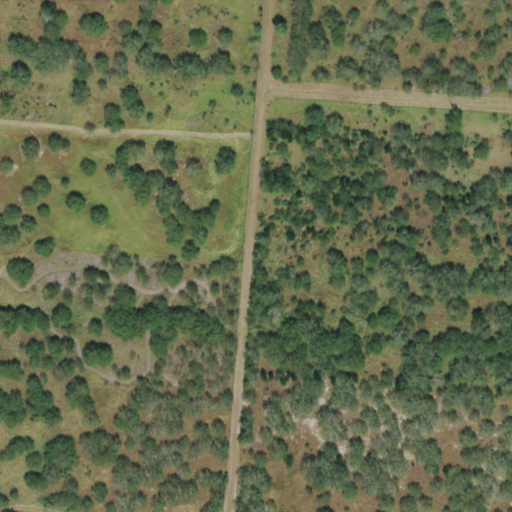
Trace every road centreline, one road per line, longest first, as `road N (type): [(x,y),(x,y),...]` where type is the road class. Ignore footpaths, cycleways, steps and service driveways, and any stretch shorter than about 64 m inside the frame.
road 1 (residential): [(0,253),(511,321)]
road 2 (residential): [(511,271),(0,233)]
